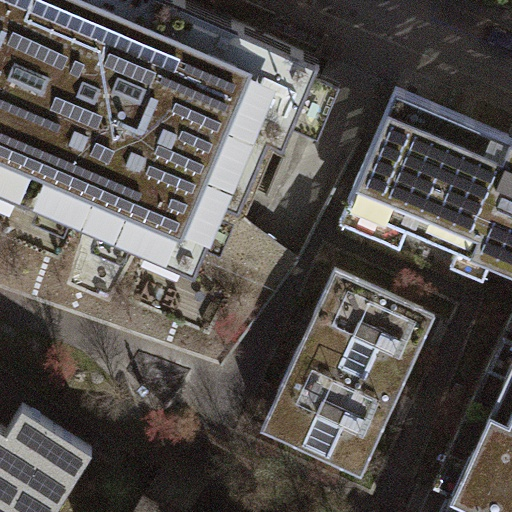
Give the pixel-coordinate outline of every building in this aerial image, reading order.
[(316,57),(178,0),(0,0),(0,175),(192,255),(218,192),(234,199),(266,124),(284,131),(316,57)] [(511,135),(493,128),(396,82),(347,193),(511,264),(511,135)] [(326,269),(293,349),(399,393),(432,313),(326,269)] [(511,312),(474,395),(511,412),(511,312)] [(365,474),(399,393),(293,349),(260,430),(365,474)] [(511,511),(511,412),(474,395),(434,481),(452,490),(441,511),(511,511)] [(9,422),(0,416),(0,511),(47,511),(91,444),(22,400),(9,422)] [(173,452),(145,493),(177,511),(184,511),(211,477),(173,452)] [(177,511),(145,493),(134,511),(177,511)]
